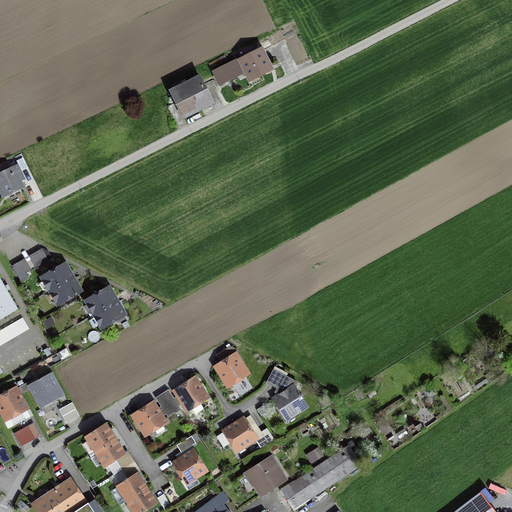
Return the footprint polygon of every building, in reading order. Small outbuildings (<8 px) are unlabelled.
[(240,58),(213,71),(219,85),(238,76),(237,73),(244,69),(250,79),(271,69),(261,50),(241,60),(240,58)] [(200,78),(171,92),(183,117),(213,103),(200,78)] [(17,167),(0,174),(0,188),(4,195),(22,186),(18,178),(22,176),(17,167)] [(41,250),(30,257),(36,267),(48,260),(41,250)] [(25,259),(13,266),(18,276),(31,270),(25,259)] [(46,292),(72,277),(65,264),(43,277),(45,280),(40,283),(46,292)] [(72,277),(46,292),(52,303),(56,301),(58,303),(80,290),(72,277)] [(0,278),(0,319),(18,309),(0,278)] [(94,314),(116,301),(109,288),(87,301),(89,304),(84,306),(89,314),(93,311),(94,314)] [(116,301),(94,314),(96,316),(92,319),(96,326),(100,324),(102,327),(116,318),(119,323),(126,319),(116,301)] [(23,318),(6,328),(12,338),(29,328),(23,318)] [(236,355),(217,367),(228,385),(230,383),(233,385),(238,382),(238,378),(247,373),(236,355)] [(296,382),(274,370),(267,382),(279,388),(278,390),(281,395),(276,398),(281,408),(279,409),(284,417),(286,416),(288,417),(306,406),(293,387),(296,382)] [(51,375),(31,386),(41,404),(43,403),(45,406),(52,401),(51,399),(61,394),(51,375)] [(206,397),(195,379),(176,391),(187,409),(189,407),(192,409),(197,406),(197,403),(206,397)] [(23,392),(20,387),(0,397),(0,407),(6,418),(8,417),(11,419),(16,416),(16,413),(26,408),(19,395),(23,392)] [(62,416),(66,423),(79,416),(72,404),(66,408),(69,413),(62,416)] [(153,404),(134,416),(146,433),(147,432),(150,434),(155,430),(159,435),(166,431),(161,423),(165,421),(153,404)] [(255,438),(243,419),(219,435),(218,438),(224,447),(230,443),(233,447),(237,447),(241,444),(243,446),(255,438)] [(33,423),(27,427),(34,439),(40,435),(33,423)] [(106,425),(87,437),(96,451),(115,439),(106,425)] [(191,436),(177,445),(181,452),(196,443),(191,436)] [(115,439),(96,451),(105,465),(124,453),(115,439)] [(348,444),(280,489),(294,511),(362,465),(348,444)] [(314,450),(307,454),(312,463),(319,459),(314,450)] [(193,451),(175,463),(181,472),(180,475),(189,489),(198,483),(195,477),(205,470),(193,451)] [(271,458),(248,473),(262,494),(284,479),(271,458)] [(137,474),(118,486),(127,500),(146,488),(137,474)] [(70,482),(36,505),(40,511),(92,511),(87,508),(85,504),(86,504),(70,482)] [(146,488),(127,500),(134,511),(140,511),(155,502),(146,488)] [(225,511),(221,505),(229,499),(224,492),(215,498),(195,511),(225,511)] [(454,511),(496,511),(481,492),(454,511)]
